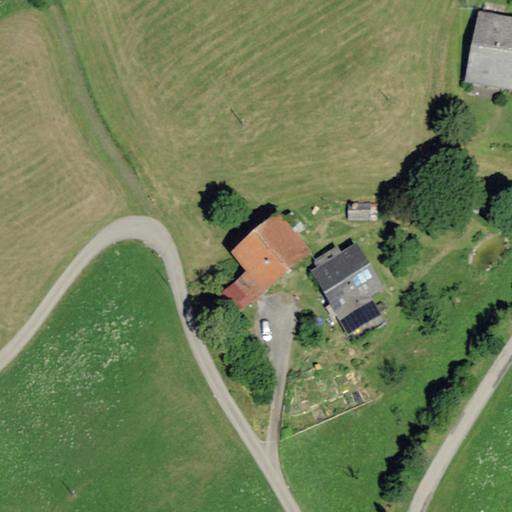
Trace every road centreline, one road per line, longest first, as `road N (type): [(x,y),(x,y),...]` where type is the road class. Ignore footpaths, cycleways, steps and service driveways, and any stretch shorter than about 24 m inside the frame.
road 1 (track): [(148,229),(50,0)]
road 2 (residential): [(415,511),(433,470),(511,349)]
